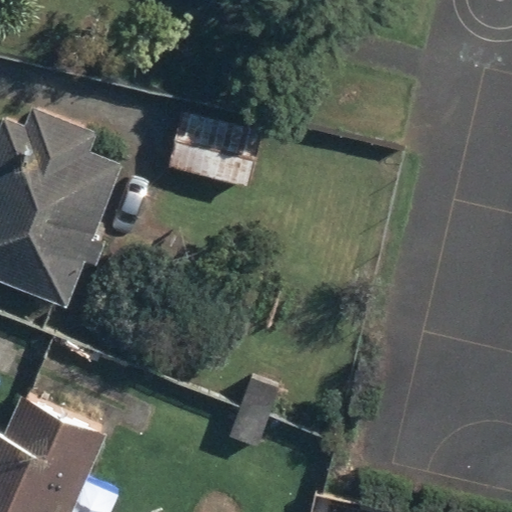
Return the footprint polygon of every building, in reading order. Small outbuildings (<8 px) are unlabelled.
[(109,265),(121,231),(106,225),(139,135),(16,90),(0,135),(0,266),(81,296),(94,259),(109,265)] [(271,116),(182,98),(169,167),(258,184),(271,116)] [(288,376),(254,364),(232,428),(266,440),(288,376)] [(77,511),(117,424),(6,374),(0,386),(0,511),(77,511)] [(225,425),(155,398),(141,434),(210,462),(225,425)]
